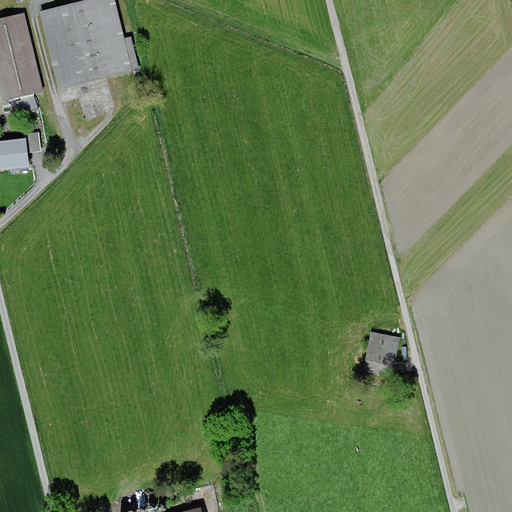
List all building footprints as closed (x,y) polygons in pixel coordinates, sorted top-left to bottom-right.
[(125,39),(115,0),(88,0),(40,12),(59,90),(140,70),(132,37),(125,39)] [(44,92),(25,13),(0,19),(0,85),(4,102),(44,92)] [(39,108),(35,96),(16,102),(17,106),(21,105),(23,109),(28,107),(30,111),(39,108)] [(25,139),(0,141),(0,170),(30,167),(29,153),(41,152),(39,133),(25,134),(25,139)] [(400,338),(371,333),(363,374),(392,379),(400,338)]
